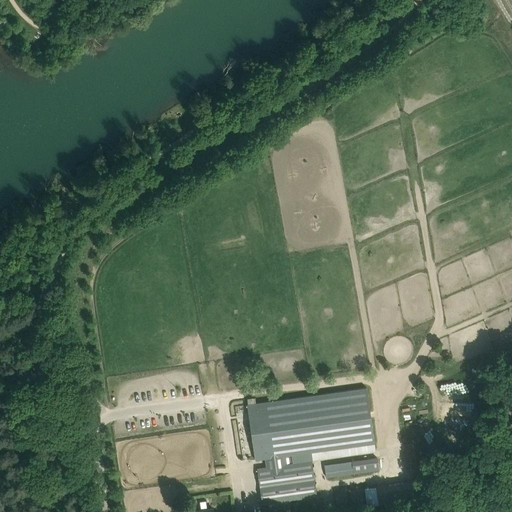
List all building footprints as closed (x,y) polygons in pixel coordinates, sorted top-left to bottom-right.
[(302,358),(280,359),(281,369),(303,368),(302,358)] [(255,459),(265,458),(266,466),(257,468),(262,504),(317,496),(312,461),(376,451),(366,387),(247,404),(255,459)] [(379,469),(377,457),(324,465),(326,477),(379,469)] [(414,479),(377,483),(378,497),(416,494),(414,479)] [(376,485),(365,486),(367,504),(378,503),(376,485)]
